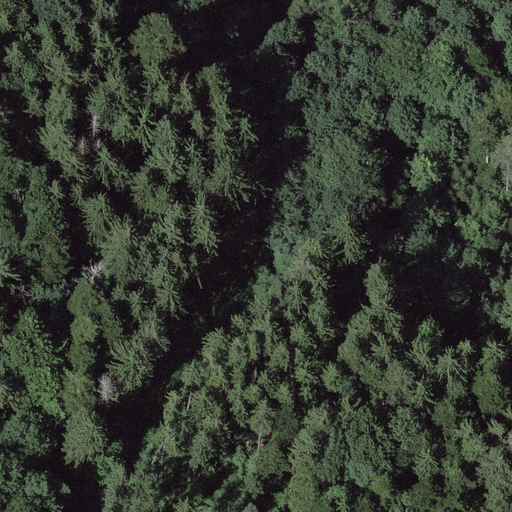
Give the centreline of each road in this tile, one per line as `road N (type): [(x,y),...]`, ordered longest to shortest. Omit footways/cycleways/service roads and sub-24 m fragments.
road 1 (track): [(433,0),(284,197),(164,382),(102,511)]
road 2 (track): [(436,511),(439,373),(419,275),(441,0)]
